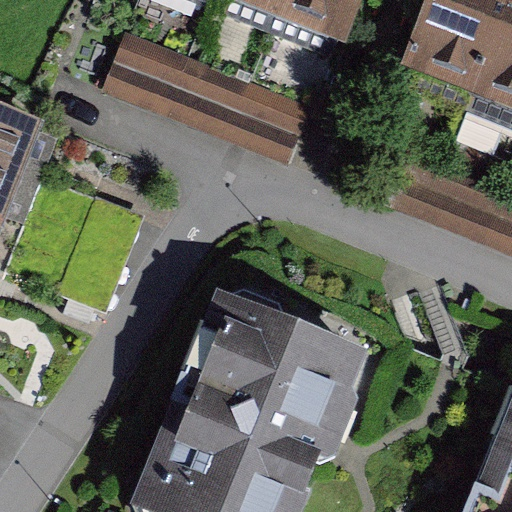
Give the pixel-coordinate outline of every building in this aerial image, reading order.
[(241,0),(279,15),(284,0),(241,0)] [(284,0),(279,15),(342,41),(358,0),(284,0)] [(438,0),(413,67),(474,90),(509,0),(438,0)] [(511,0),(509,0),(474,90),(511,104),(511,0)] [(0,109),(0,204),(9,208),(41,125),(0,109)] [(406,228),(511,263),(511,225),(417,194),(406,228)] [(0,204),(0,231),(9,208),(0,204)] [(241,285),(154,503),(175,511),(311,511),(337,447),(380,340),(241,285)] [(511,511),(511,464),(492,511),(511,511)]
